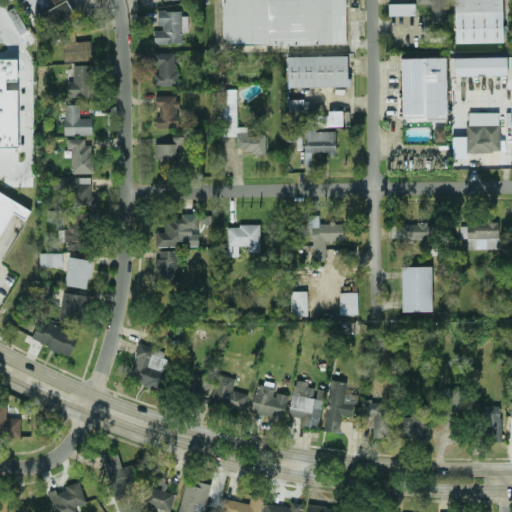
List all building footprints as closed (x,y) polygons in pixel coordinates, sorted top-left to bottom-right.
[(73,16),(66,0),(51,0),(54,6),(42,11),(48,26),(73,16)] [(344,0),(344,44),(229,45),(220,37),(219,0),(344,0)] [(444,0),(416,0),(416,3),(430,3),(430,23),(444,23),(444,0)] [(453,42),(452,0),(502,0),(502,42),(453,42)] [(388,15),(414,14),(414,2),(388,3),(388,15)] [(181,42),(180,31),(187,31),(186,10),(156,11),(157,28),(153,28),(153,43),(181,42)] [(90,59),(90,39),(75,40),(74,29),(60,29),(62,60),(90,59)] [(175,51),(155,52),(155,72),(153,72),(153,84),(176,84),(175,51)] [(285,86),(284,56),(343,55),(344,85),(285,86)] [(511,55),(453,57),(453,75),(511,73),(511,55)] [(446,116),(445,56),(400,57),(402,117),(446,116)] [(0,58),(0,146),(17,146),(16,58),(0,58)] [(67,96),(92,95),(91,64),(72,64),(72,80),(67,80),(67,96)] [(236,89),(221,89),(220,134),(236,135),(235,149),(251,149),(251,154),(264,154),(265,134),(248,134),(248,126),(236,126),(236,89)] [(155,107),(156,107),(156,126),(177,126),(177,94),(155,94),(155,107)] [(318,99),(288,98),(288,111),(318,112),(318,99)] [(63,134),(91,134),(91,117),(78,117),(79,104),(64,103),(63,134)] [(317,126),(342,125),(342,110),(326,110),(327,114),(317,115),(317,126)] [(498,110),(465,111),(466,151),(499,150),(498,110)] [(434,140),(444,140),(444,127),(434,127),(434,140)] [(335,152),(335,129),(303,129),(303,152),(335,152)] [(154,143),(154,158),(159,158),(159,164),(185,164),(184,135),(171,135),(171,142),(154,143)] [(71,172),(92,172),(92,144),(84,144),(84,137),(66,137),(66,147),(70,147),(71,172)] [(56,189),(64,189),(64,207),(91,208),(91,176),(56,175),(56,189)] [(0,233),(12,213),(24,221),(30,211),(0,193),(0,233)] [(66,248),(87,248),(87,211),(69,212),(69,229),(57,229),(58,240),(66,240),(66,248)] [(155,246),(198,245),(197,229),(198,229),(198,212),(178,213),(178,217),(163,217),(164,231),(155,231),(155,246)] [(342,240),(342,222),(318,222),(318,214),(310,215),(311,260),(325,260),(324,240),(342,240)] [(466,248),(498,247),(498,222),(459,223),(459,237),(466,237),(466,248)] [(259,224),(227,224),(227,245),(246,245),(246,251),(259,251),(259,224)] [(155,279),(177,279),(177,250),(156,249),(155,279)] [(61,251),(39,252),(39,265),(62,265),(61,251)] [(91,259),(68,256),(64,284),(87,287),(91,259)] [(431,310),(431,265),(400,266),(401,310),(431,310)] [(307,315),(306,290),(289,290),(290,315),(307,315)] [(356,290),(338,291),(339,314),(357,313),(356,290)] [(86,294),(62,291),(57,319),(81,323),(86,294)] [(69,355),(78,334),(39,318),(30,339),(69,355)] [(128,379),(157,388),(168,350),(139,342),(128,379)] [(235,377),(216,372),(209,402),(242,410),(247,393),(232,389),(235,377)] [(204,402),(211,379),(193,373),(186,397),(204,402)] [(323,429),(338,431),(340,414),(351,415),(353,402),(343,401),(346,381),(330,378),(323,429)] [(281,418),(288,394),(273,390),(275,385),(257,380),(250,410),(281,418)] [(298,425),(318,427),(323,389),(315,388),(315,383),(292,381),(288,415),(299,417),(298,425)] [(372,436),(389,436),(390,400),(362,400),(362,425),(372,426),(372,436)] [(20,417),(6,416),(6,403),(0,403),(0,435),(19,435),(20,417)] [(429,404),(411,403),(410,416),(396,415),(395,437),(428,438),(429,404)] [(501,440),(500,404),(482,405),(483,441),(501,440)] [(142,484),(137,462),(120,466),(117,452),(104,456),(112,491),(142,484)] [(170,511),(175,493),(163,490),(168,471),(152,467),(148,483),(146,482),(140,503),(170,511)] [(186,479),(177,511),(194,511),(195,510),(200,511),(203,511),(210,485),(186,479)] [(49,492),(55,511),(53,511),(52,511),(75,511),(74,506),(86,502),(79,481),(64,485),(64,487),(49,492)] [(258,511),(262,495),(250,493),(249,502),(222,498),(219,511),(258,511)]
